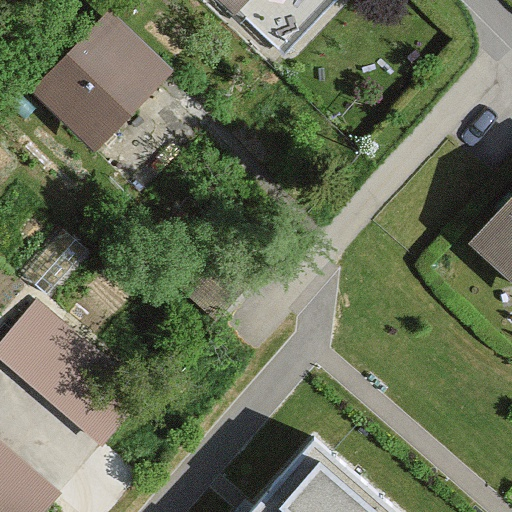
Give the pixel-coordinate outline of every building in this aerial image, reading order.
[(206,0),(233,24),(254,0),(206,0)] [(113,15),(35,97),(98,159),(177,76),(113,15)] [(511,204),(475,245),(511,279),(511,204)] [(40,302),(0,347),(0,362),(88,442),(136,388),(40,302)] [(404,511),(317,436),(250,511),(404,511)] [(51,511),(61,501),(0,448),(0,511),(51,511)]
